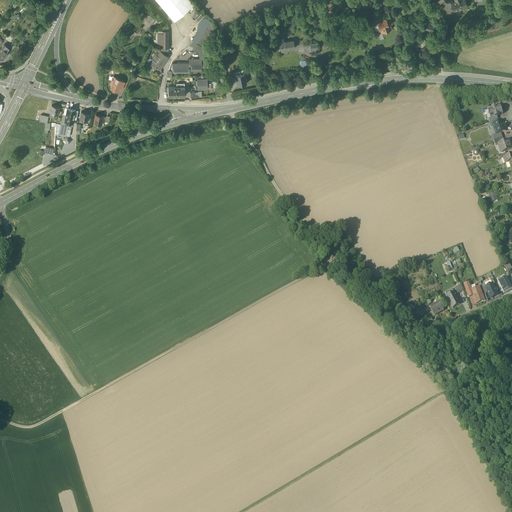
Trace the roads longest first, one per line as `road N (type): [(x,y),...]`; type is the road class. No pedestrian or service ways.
road 1 (track): [(0,420),(28,429),(334,260)]
road 2 (track): [(229,108),(280,195),(359,288),(400,315),(440,324)]
road 3 (secondary): [(511,85),(394,79),(212,112)]
road 4 (track): [(242,511),(461,381)]
road 5 (secondary): [(212,112),(119,142),(0,202)]
road 6 (track): [(229,108),(207,40),(241,17),(306,0)]
road 7 (secondary): [(212,112),(79,99)]
